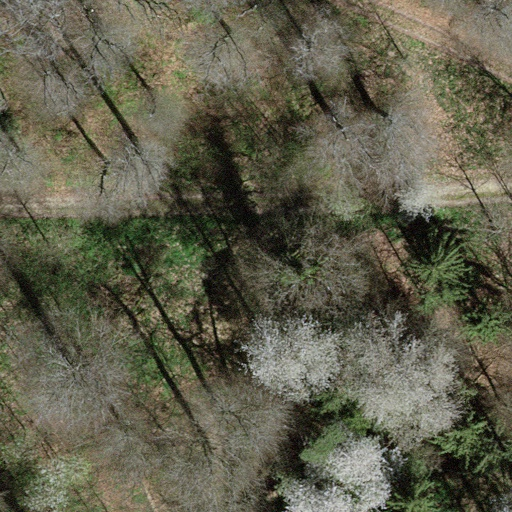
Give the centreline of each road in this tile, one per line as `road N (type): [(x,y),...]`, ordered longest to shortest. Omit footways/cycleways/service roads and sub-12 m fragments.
road 1 (track): [(0,208),(511,189)]
road 2 (track): [(380,0),(511,77)]
